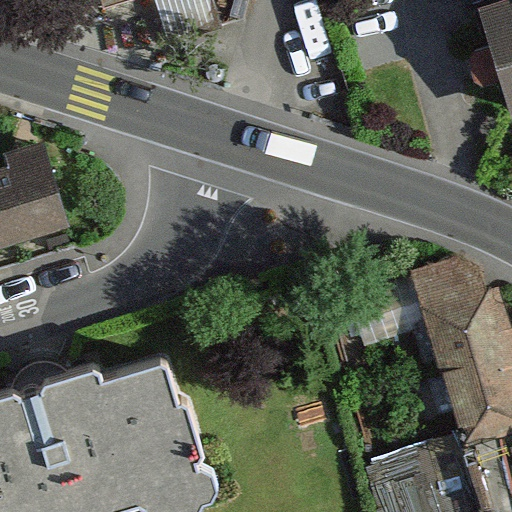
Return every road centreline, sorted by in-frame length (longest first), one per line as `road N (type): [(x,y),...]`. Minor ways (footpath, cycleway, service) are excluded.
road 1 (secondary): [(511,241),(422,202),(200,129)]
road 2 (residential): [(0,317),(146,273),(176,246),(200,129)]
road 3 (secondary): [(200,129),(0,63)]
